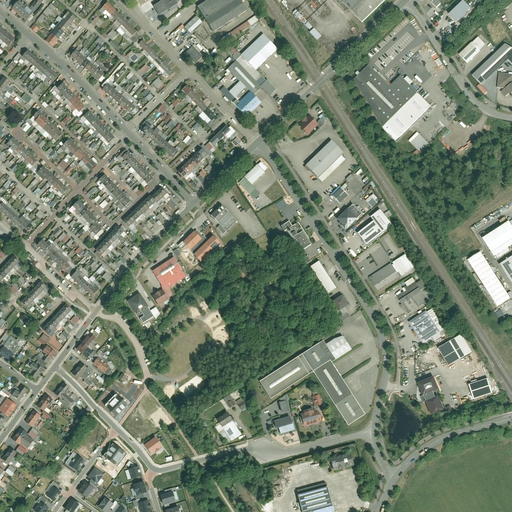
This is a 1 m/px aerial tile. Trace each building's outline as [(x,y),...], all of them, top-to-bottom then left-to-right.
[(28,20),(43,1),(41,0),(35,0),(30,6),(22,0),(15,0),(14,1),(17,3),(13,8),(28,20)] [(134,29),(105,0),(101,5),(130,34),(134,29)] [(157,0),(152,3),(158,12),(174,3),(172,0),(157,0)] [(200,0),(195,4),(212,30),(245,9),(239,0),(200,0)] [(339,0),(361,22),(383,0),(339,0)] [(429,0),(428,1),(436,8),(444,0),(429,0)] [(470,11),(462,3),(449,15),(457,23),(470,11)] [(51,4),(43,13),(47,17),(55,7),(51,4)] [(45,40),(52,46),(76,19),(69,13),(45,40)] [(42,14),(37,20),(41,24),(47,18),(42,14)] [(261,14),(220,38),(223,44),(248,29),(250,32),(259,26),(257,21),(264,17),(261,14)] [(98,27),(103,22),(97,16),(92,21),(98,27)] [(190,34),(202,22),(196,16),(184,27),(190,34)] [(0,25),(0,38),(7,45),(14,37),(0,25)] [(35,33),(39,29),(34,25),(30,29),(35,33)] [(309,32),(317,40),(321,36),(313,28),(309,32)] [(102,35),(105,39),(108,36),(112,41),(116,36),(114,34),(115,32),(113,30),(107,35),(104,33),(102,35)] [(88,31),(84,36),(89,41),(93,36),(88,31)] [(222,84),(218,88),(244,114),(259,100),(251,91),(259,84),(267,93),(273,87),(253,67),(274,47),(260,33),(226,66),(239,79),(228,89),(222,84)] [(99,45),(97,47),(99,49),(105,43),(99,38),(96,41),(99,45)] [(172,71),(141,38),(137,42),(168,75),(172,71)] [(474,42),(459,56),(467,64),(482,50),(474,42)] [(201,54),(191,43),(182,51),(193,62),(201,54)] [(511,48),(506,46),(473,76),(483,86),(509,62),(511,64),(511,48)] [(56,74),(25,48),(20,54),(50,80),(56,74)] [(96,78),(102,71),(74,48),(68,55),(96,78)] [(107,50),(101,56),(104,58),(110,52),(107,50)] [(126,56),(134,63),(139,58),(131,51),(126,56)] [(144,75),(149,69),(145,65),(140,70),(144,75)] [(391,87),(369,66),(353,82),(384,128),(396,143),(432,108),(401,77),(391,87)] [(511,75),(499,74),(497,88),(506,89),(501,92),(506,98),(511,92),(511,75)] [(0,91),(8,80),(1,75),(0,76),(0,91)] [(152,83),(158,89),(164,84),(158,78),(152,83)] [(83,105),(61,81),(55,86),(77,111),(83,105)] [(128,112),(134,106),(106,81),(100,88),(128,112)] [(216,116),(185,83),(180,88),(211,121),(216,116)] [(28,103),(32,99),(25,93),(21,98),(28,103)] [(170,103),(175,107),(179,103),(175,99),(170,103)] [(163,115),(167,109),(161,104),(157,111),(163,115)] [(59,107),(55,112),(59,116),(63,111),(59,107)] [(35,108),(28,116),(54,140),(61,132),(35,108)] [(113,136),(88,109),(82,114),(107,141),(113,136)] [(165,113),(161,119),(164,120),(162,122),(169,128),(173,122),(170,120),(171,118),(165,113)] [(317,124),(307,114),(297,124),(306,134),(317,124)] [(170,157),(176,150),(141,119),(135,127),(170,157)] [(224,124),(203,144),(210,151),(213,148),(211,145),(228,129),(224,124)] [(33,132),(29,137),(34,142),(38,137),(33,132)] [(419,134),(410,143),(420,152),(429,144),(419,134)] [(11,136),(6,142),(31,165),(36,160),(11,136)] [(188,136),(183,141),(188,146),(193,141),(188,136)] [(67,137),(61,142),(89,168),(94,162),(67,137)] [(236,138),(231,143),(236,147),(241,142),(236,138)] [(41,148),(45,144),(41,139),(36,143),(41,148)] [(331,142),(306,167),(318,177),(342,153),(331,142)] [(94,143),(90,147),(95,151),(98,147),(94,143)] [(199,147),(176,170),(181,176),(205,153),(199,147)] [(50,157),(55,153),(50,148),(46,153),(50,157)] [(151,178),(126,150),(120,155),(145,183),(151,178)] [(4,164),(8,169),(12,164),(8,160),(4,164)] [(62,160),(58,165),(64,170),(68,165),(62,160)] [(68,175),(78,165),(75,161),(65,171),(68,175)] [(261,162),(242,180),(253,191),(259,186),(256,183),(269,170),(261,162)] [(117,164),(112,169),(123,180),(128,176),(117,164)] [(41,165),(36,171),(61,194),(66,188),(41,165)] [(204,170),(208,174),(213,169),(209,165),(204,170)] [(76,171),(71,177),(76,181),(81,175),(76,171)] [(202,171),(199,174),(204,179),(207,175),(202,171)] [(128,199),(103,172),(97,178),(122,204),(128,199)] [(3,191),(11,183),(8,181),(1,189),(3,191)] [(148,193),(121,218),(127,225),(154,200),(155,201),(164,193),(157,186),(149,194),(148,193)] [(98,190),(95,187),(88,193),(90,196),(98,190)] [(12,193),(10,196),(14,200),(18,196),(16,193),(19,190),(16,188),(11,193),(12,193)] [(348,195),(341,188),(332,197),(340,204),(348,195)] [(365,201),(372,209),(377,204),(375,201),(377,198),(373,194),(365,201)] [(26,204),(30,200),(25,195),(21,200),(22,201),(22,200),(26,204)] [(94,200),(98,204),(103,199),(99,195),(94,200)] [(96,218),(76,198),(70,204),(90,224),(87,227),(94,233),(100,227),(94,221),(96,218)] [(1,200),(0,200),(0,209),(24,233),(32,225),(20,214),(18,216),(1,200)] [(284,200),(275,204),(279,211),(287,207),(284,200)] [(105,212),(110,207),(104,201),(99,206),(105,212)] [(30,213),(36,207),(31,202),(26,208),(30,213)] [(220,203),(209,213),(221,225),(231,215),(220,203)] [(363,214),(352,204),(337,219),(348,230),(363,214)] [(35,215),(40,219),(44,215),(40,210),(35,215)] [(370,217),(373,221),(357,233),(365,245),(392,226),(380,210),(370,217)] [(66,222),(70,217),(66,213),(62,218),(66,222)] [(511,245),(511,226),(508,221),(482,238),(494,257),(511,245)] [(116,223),(93,247),(100,253),(122,230),(116,223)] [(297,224),(288,230),(299,248),(309,243),(297,224)] [(52,233),(54,236),(61,231),(56,226),(51,230),(54,232),(52,233)] [(192,230),(181,241),(189,248),(186,251),(194,259),(197,256),(200,259),(210,248),(192,230)] [(64,243),(69,238),(63,233),(57,239),(60,242),(62,240),(64,243)] [(40,238),(34,243),(63,270),(69,265),(40,238)] [(67,249),(73,242),(71,240),(65,246),(67,249)] [(75,252),(80,257),(82,255),(85,257),(89,253),(86,250),(84,252),(79,247),(75,252)] [(511,299),(480,251),(467,259),(498,307),(511,299)] [(0,278),(18,260),(11,254),(0,265),(0,278)] [(160,287),(165,295),(171,292),(167,285),(183,275),(180,269),(181,268),(172,255),(150,269),(160,284),(159,285),(160,287)] [(305,265),(311,261),(308,256),(302,259),(305,265)] [(405,257),(372,277),(381,292),(414,272),(405,257)] [(511,258),(500,266),(511,283),(511,258)] [(336,288),(319,261),(311,266),(328,293),(336,288)] [(94,262),(90,266),(95,271),(99,266),(94,262)] [(74,269),(69,275),(90,295),(96,290),(74,269)] [(102,277),(109,284),(113,279),(106,273),(102,277)] [(24,307),(46,283),(39,277),(18,301),(24,307)] [(420,282),(400,295),(411,312),(431,299),(420,282)] [(10,286),(6,291),(11,297),(19,288),(13,283),(10,286)] [(160,287),(150,294),(156,304),(167,297),(165,295),(160,287)] [(138,291),(125,300),(135,313),(147,304),(138,291)] [(346,304),(340,294),(330,300),(336,310),(346,304)] [(46,333),(68,310),(62,304),(40,327),(46,333)] [(342,321),(350,317),(346,311),(339,315),(342,321)] [(427,315),(425,313),(410,322),(423,343),(443,330),(432,312),(427,315)] [(74,325),(79,320),(75,316),(70,321),(74,325)] [(42,342),(44,343),(49,337),(42,331),(40,334),(40,335),(38,338),(42,342)] [(63,341),(69,336),(64,331),(59,336),(63,341)] [(75,348),(86,357),(91,351),(85,346),(94,336),(88,331),(80,340),(80,342),(75,348)] [(322,341),(260,381),(271,398),(313,371),(347,424),(363,414),(329,362),(350,349),(341,335),(325,345),(322,341)] [(461,336),(439,349),(448,365),(471,352),(461,336)] [(27,374),(32,378),(54,350),(46,343),(45,344),(44,343),(42,342),(38,347),(41,350),(40,350),(43,352),(36,362),(32,359),(27,365),(31,368),(27,374)] [(0,347),(0,353),(7,359),(13,351),(3,343),(0,347)] [(97,355),(91,362),(102,371),(107,364),(97,355)] [(81,364),(72,374),(78,380),(80,378),(84,381),(87,378),(89,375),(85,372),(87,369),(81,364)] [(93,383),(87,378),(84,381),(83,382),(89,387),(93,383)] [(433,378),(418,384),(423,396),(438,390),(433,378)] [(487,380),(470,385),(474,399),(491,394),(487,380)] [(63,384),(54,394),(69,407),(74,402),(65,394),(68,391),(70,389),(63,384)] [(12,396),(18,401),(20,401),(28,390),(22,386),(19,389),(18,389),(12,396)] [(44,391),(35,403),(42,408),(50,396),(44,391)] [(72,395),(68,391),(65,394),(74,402),(78,398),(73,394),(72,395)] [(105,406),(116,417),(127,405),(116,394),(105,406)] [(319,395),(313,397),(315,406),(321,405),(319,395)] [(280,403),(278,403),(281,414),(291,411),(286,396),(279,398),(280,403)] [(236,402),(242,412),(247,409),(241,398),(236,402)] [(0,408),(0,411),(8,417),(17,405),(7,399),(0,408)] [(232,399),(226,404),(229,409),(235,404),(232,399)] [(438,399),(426,404),(432,417),(443,412),(438,399)] [(32,408),(23,419),(30,424),(39,413),(32,408)] [(315,410),(299,414),(302,426),(317,423),(315,410)] [(227,413),(218,420),(231,440),(241,434),(227,413)] [(292,424),(290,418),(275,422),(277,431),(279,430),(280,435),(296,431),(294,424),(292,424)] [(19,426),(10,437),(17,442),(18,441),(26,446),(32,438),(25,432),(26,431),(19,426)] [(162,447),(156,438),(151,441),(145,445),(146,447),(151,454),(162,447)] [(145,445),(151,441),(150,439),(142,444),(145,448),(146,447),(145,445)] [(8,445),(0,456),(7,462),(15,450),(8,445)] [(114,445),(105,458),(115,465),(124,453),(114,445)] [(350,453),(331,458),(334,470),(353,465),(350,453)] [(68,466),(77,472),(85,461),(76,455),(68,466)] [(11,476),(16,470),(10,465),(5,472),(11,476)] [(132,480),(141,477),(138,467),(136,468),(132,469),(129,470),(132,480)] [(95,470),(89,478),(97,484),(103,476),(95,470)] [(85,482),(77,491),(87,498),(90,495),(91,496),(96,490),(85,482)] [(146,493),(143,482),(133,485),(137,496),(143,494),(146,493)] [(332,511),(325,483),(296,490),(301,511),(332,511)] [(46,496),(54,501),(61,492),(53,486),(46,496)] [(166,494),(160,496),(163,505),(175,501),(173,493),(172,492),(166,494)] [(98,507),(104,511),(107,511),(113,504),(104,497),(98,507)] [(139,503),(143,502),(141,499),(136,500),(132,502),(134,508),(140,506),(139,503)] [(74,511),(79,505),(72,500),(65,510),(67,511),(74,511)] [(148,511),(151,511),(148,500),(143,502),(139,503),(140,506),(141,511),(148,511)] [(33,511),(34,511),(45,511),(49,508),(40,502),(33,511)]
